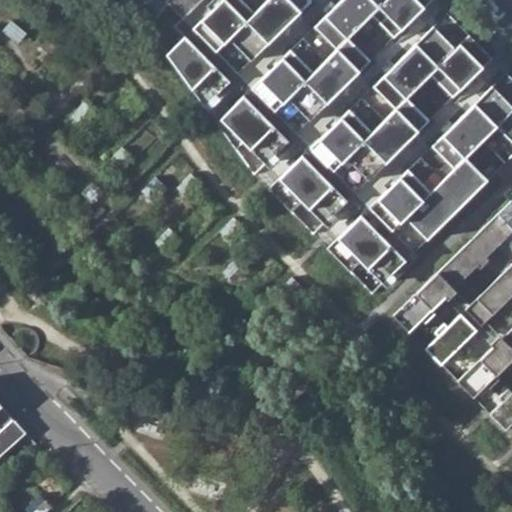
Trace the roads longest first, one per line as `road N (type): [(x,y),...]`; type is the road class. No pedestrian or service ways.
road 1 (residential): [(0,354),(151,511)]
road 2 (residential): [(384,310),(511,183)]
